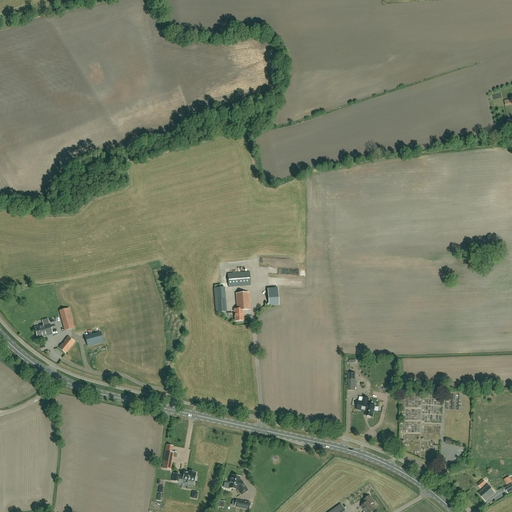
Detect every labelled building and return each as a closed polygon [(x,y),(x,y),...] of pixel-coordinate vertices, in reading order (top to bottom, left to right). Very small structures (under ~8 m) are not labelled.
[(252,279),(229,281),(230,288),(252,286),(252,279)] [(224,288),(214,288),(216,313),(226,312),(224,288)] [(279,306),(278,290),(278,288),(267,288),(269,306),(279,306)] [(236,294),(237,307),(242,307),(243,311),(250,310),(248,293),(236,294)] [(242,307),(237,307),(237,309),(234,310),(236,321),(244,321),(243,311),(242,307)] [(61,311),(66,330),(74,328),(69,309),(61,311)] [(34,327),(37,339),(53,335),(50,323),(34,327)] [(104,341),(101,332),(86,336),(88,345),(104,341)] [(59,348),(65,353),(74,343),(68,337),(65,341),(65,342),(63,345),(62,344),(59,348)] [(362,402),(358,401),(357,410),(366,412),(365,416),(367,416),(367,417),(370,418),(370,417),(372,417),(375,406),(367,404),(369,399),(363,398),(362,402)] [(172,447),(166,445),(163,464),(164,464),(163,469),(170,470),(171,466),(172,463),(171,462),(172,457),(173,457),(173,453),(171,453),(172,447)] [(194,473),(194,472),(189,471),(189,473),(184,472),(183,476),(179,475),(179,474),(173,473),(172,481),(178,482),(182,482),(182,480),(188,481),(187,483),(193,484),(194,482),(195,481),(196,481),(196,477),(195,477),(196,473),(194,473)] [(248,491),(245,486),(244,486),(241,482),(239,481),(239,477),(238,476),(236,476),(235,476),(232,476),(231,479),(230,479),(229,483),(230,483),(229,488),(235,489),(235,487),(237,488),(242,495),(248,491)] [(481,489),(486,484),(483,480),(477,485),(481,489)] [(495,493),(488,485),(478,494),(485,502),(495,493)] [(361,506),(364,511),(373,511),(375,511),(371,505),(374,503),(369,496),(364,499),(366,502),(361,506)] [(249,510),(250,503),(241,501),(241,502),(236,501),(235,507),(249,510)]
